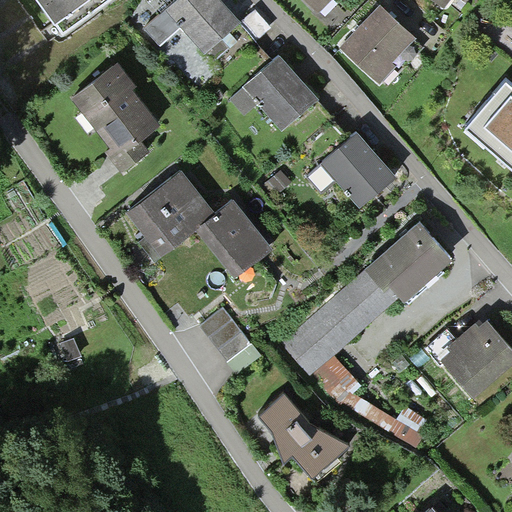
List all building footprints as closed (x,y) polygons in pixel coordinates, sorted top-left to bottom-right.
[(38,0),(59,26),(91,0),(38,0)] [(241,23),(221,0),(185,0),(170,14),(206,54),(241,23)] [(417,38),(382,6),(345,45),(380,78),(417,38)] [(317,99),(279,56),(243,88),(282,131),(317,99)] [(161,127),(115,66),(73,98),(116,156),(126,169),(151,150),(144,140),(161,127)] [(511,86),(504,80),(463,125),(511,168),(511,86)] [(395,175),(358,133),(323,164),(360,206),(395,175)] [(215,215),(183,172),(130,211),(163,254),(204,223),(215,215)] [(233,200),(215,215),(204,223),(243,272),(272,249),(233,200)] [(453,260),(422,223),(367,269),(398,306),(453,260)] [(236,371),(262,357),(232,304),(206,319),(236,371)] [(511,363),(511,347),(486,316),(458,339),(448,327),(428,343),(471,396),(511,363)] [(357,393),(367,374),(338,359),(323,387),(421,439),(426,429),(357,393)] [(313,422),(285,392),(262,414),(287,461),(294,456),(309,474),(350,443),(313,422)]
